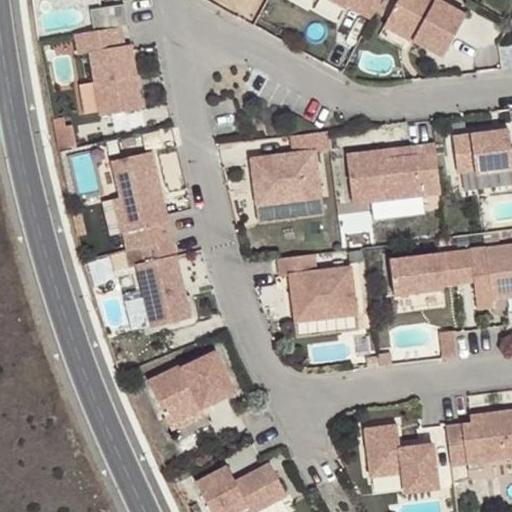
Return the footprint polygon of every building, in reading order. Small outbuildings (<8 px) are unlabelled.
[(370,18),(379,0),(331,0),(344,7),(346,4),(370,18)] [(441,0),(396,0),(387,18),(415,33),(412,39),(413,39),(442,55),(465,13),(441,0)] [(90,8),(93,29),(120,25),(127,24),(123,3),(90,8)] [(387,18),(383,24),(412,40),(413,39),(412,39),(415,33),(387,18)] [(123,44),(120,25),(93,29),(74,33),(77,53),(88,51),(99,114),(141,107),(137,86),(131,87),(129,76),(135,74),(131,49),(130,43),(123,44)] [(315,150),(329,148),(327,129),(290,134),(292,152),(250,157),(253,177),(257,176),(258,185),(254,185),(256,204),(320,196),(315,150)] [(511,147),(511,148),(509,132),(499,134),(498,129),(452,135),(457,170),(474,168),(475,173),(511,168),(511,147)] [(440,191),(434,142),(414,144),(415,153),(387,157),(387,148),(346,153),(352,202),(371,200),(421,194),(440,191)] [(387,157),(415,153),(414,144),(387,148),(387,157)] [(140,245),(171,238),(166,215),(151,150),(111,159),(120,196),(127,230),(122,231),(126,248),(140,245)] [(76,157),(81,195),(102,192),(97,155),(76,157)] [(423,211),(421,194),(371,200),(374,218),(423,211)] [(122,231),(127,230),(120,196),(112,198),(120,231),(122,231)] [(176,256),(171,238),(140,245),(144,261),(135,262),(150,326),(189,316),(185,296),(180,298),(178,285),(182,284),(176,256)] [(511,295),(511,242),(469,248),(473,280),(476,308),(493,305),(492,298),(511,295)] [(473,280),(469,248),(389,258),(394,294),(442,288),(442,284),(440,269),(454,267),(456,283),(473,280)] [(314,252),(277,257),(279,275),(289,273),(298,272),(299,285),(290,286),(295,320),(356,313),(351,265),(316,269),(314,252)] [(442,284),(456,283),(454,267),(440,269),(442,284)] [(298,272),(289,273),(290,286),(299,285),(298,272)] [(233,391),(213,351),(182,366),(180,364),(147,380),(164,416),(197,401),(200,407),(201,407),(233,391)] [(197,401),(164,416),(167,423),(200,407),(197,401)] [(470,421),(445,425),(450,464),(466,462),(467,462),(465,443),(479,440),(481,460),(506,457),(511,456),(511,408),(481,413),(482,420),(470,421)] [(469,414),(470,421),(482,420),(481,413),(469,414)] [(409,491),(443,486),(437,442),(404,446),(403,438),(398,439),(396,423),(369,426),(375,474),(406,471),(409,488),(409,491)] [(465,443),(467,462),(481,460),(479,440),(465,443)] [(266,471),(273,468),(269,461),(262,465),(266,471)] [(266,471),(262,465),(234,479),(226,464),(195,480),(211,511),(231,511),(246,504),(250,511),(251,511),(286,494),(273,468),(266,471)]
